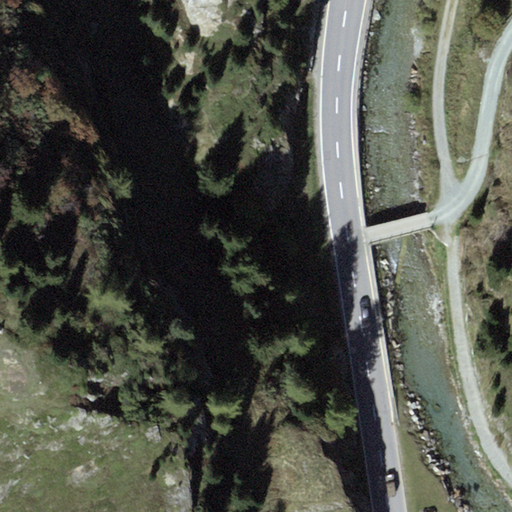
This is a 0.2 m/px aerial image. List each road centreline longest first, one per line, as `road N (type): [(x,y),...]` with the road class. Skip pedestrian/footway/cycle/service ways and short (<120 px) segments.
road 1 (track): [(447,214),(468,381),(489,447),(511,476)]
road 2 (primary): [(388,511),(348,241)]
road 3 (primary): [(348,241),(336,130),(347,0)]
road 4 (track): [(452,0),(438,113),(447,214)]
road 5 (track): [(447,214),(473,177),(493,72),(511,33)]
